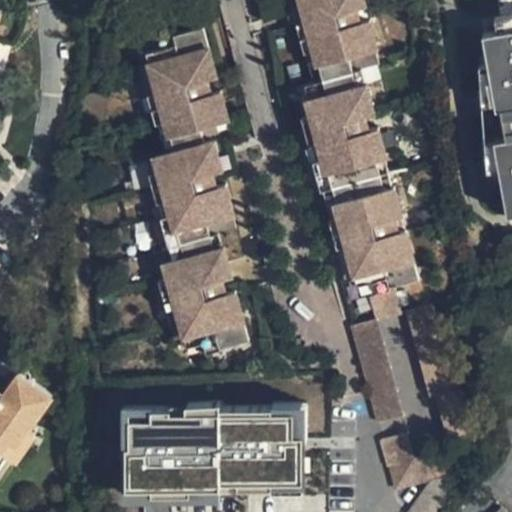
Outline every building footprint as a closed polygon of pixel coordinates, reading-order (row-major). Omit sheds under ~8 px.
[(381,124),(371,127),(368,114),(378,111),(370,82),(368,82),(363,67),(374,64),(379,63),(375,49),(380,48),(371,19),(362,21),(358,7),(367,4),(366,0),(291,0),(295,11),(303,9),(307,22),(299,25),(306,52),(308,53),(312,67),(322,64),(326,77),(316,81),(308,83),(315,110),(305,113),(313,144),(322,142),(331,173),(333,172),(337,185),(341,198),(331,201),(337,223),(335,224),(342,251),(350,249),(358,278),(360,285),(375,281),(379,292),(394,288),(393,285),(422,277),(409,227),(400,229),(396,215),(404,213),(396,185),(395,186),(387,156),(389,154),(381,124)] [(511,0),(507,0),(501,1),(503,18),(499,19),(501,32),(486,35),(492,66),(502,64),(504,76),(494,78),(498,96),(509,94),(511,108),(506,108),(507,115),(494,117),(499,142),(505,177),(511,215),(511,0)] [(303,9),(295,11),(299,25),(307,22),(303,9)] [(218,138),(232,134),(227,118),(230,117),(222,87),(214,90),(210,76),(218,73),(205,24),(174,32),(173,29),(159,32),(163,44),(148,49),(151,58),(140,61),(158,122),(166,120),(170,133),(173,133),(178,145),(166,148),(155,152),(155,153),(164,182),(154,186),(163,217),(172,214),(179,241),(171,244),(171,245),(165,247),(168,258),(166,259),(171,276),(160,279),(169,308),(172,307),(176,320),(173,321),(177,336),(186,334),(190,346),(205,342),(209,355),(226,350),(225,347),(253,339),(239,289),(230,291),(226,278),(235,276),(225,242),(223,243),(220,230),(237,226),(235,214),(238,213),(229,182),(222,184),(218,170),(226,168),(218,138)] [(322,64),(312,67),(316,81),(326,77),(322,64)] [(368,82),(370,82),(379,79),(374,64),(363,67),(368,82)] [(492,66),(484,68),(487,112),(493,111),(494,117),(507,115),(506,108),(511,108),(509,94),(498,96),(494,78),(504,76),(502,64),(492,66)] [(315,110),(308,83),(298,86),(305,113),(315,110)] [(170,133),(166,120),(158,122),(166,148),(178,145),(173,133),(170,133)] [(322,142),(313,144),(325,188),(327,188),(337,185),(333,172),(331,173),(322,142)] [(505,177),(499,142),(489,144),(492,180),(505,177)] [(164,182),(155,153),(146,156),(154,186),(164,182)] [(337,185),(327,188),(331,201),(341,198),(337,185)] [(172,214),(163,217),(171,244),(179,241),(172,214)] [(350,249),(342,251),(349,280),(358,278),(350,249)] [(394,288),(379,292),(372,294),(380,320),(406,313),(398,286),(394,288)] [(434,301),(408,310),(431,394),(436,392),(450,442),(478,434),(464,383),(458,385),(434,301)] [(378,316),(352,323),(378,423),(404,416),(378,316)] [(0,457),(1,456),(17,467),(36,441),(30,437),(55,402),(17,376),(4,395),(1,399),(0,397),(0,457)] [(303,481),(303,439),(303,438),(300,438),(300,411),(271,411),(271,407),(220,407),(220,402),(186,402),(186,410),(171,410),(171,406),(151,406),(151,410),(129,410),(129,443),(127,443),(127,444),(127,486),(153,486),(153,492),(191,492),(191,486),(221,486),(221,480),(239,480),(239,486),(272,486),(272,480),(303,481)] [(186,410),(186,402),(171,402),(171,410),(186,410)] [(303,438),(303,439),(307,439),(307,404),(271,404),(271,411),(300,411),(300,438),(303,438)] [(151,406),(123,406),(123,444),(127,444),(127,443),(129,443),(129,410),(151,410),(151,406)] [(409,434),(383,441),(396,490),(429,481),(434,474),(450,476),(442,450),(415,457),(409,434)] [(434,474),(429,481),(409,511),(440,511),(450,496),(450,476),(434,474)] [(153,486),(127,486),(127,497),(221,497),(221,491),(239,491),(239,486),(239,480),(221,480),(221,486),(191,486),(191,492),(153,492),(153,486)] [(303,492),(303,481),(272,480),(272,486),(272,491),(303,492)] [(495,511),(507,511),(510,508),(501,503),(495,511)]
